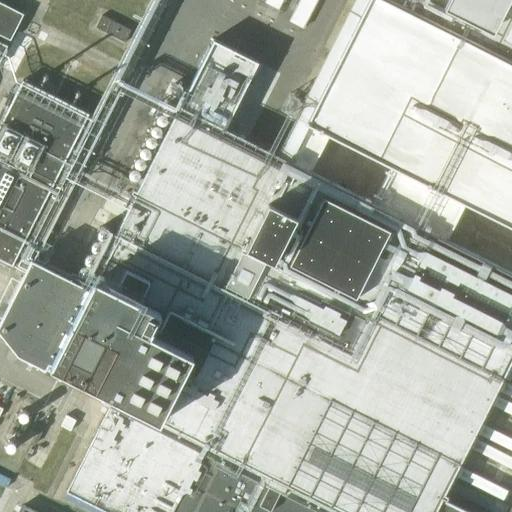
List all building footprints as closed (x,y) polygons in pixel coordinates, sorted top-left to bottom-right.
[(511,0),(353,0),(279,155),(180,105),(86,293),(83,291),(86,286),(32,258),(0,320),(0,331),(20,355),(45,368),(49,360),(51,362),(49,365),(113,398),(68,487),(114,511),(39,511),(24,504),(20,511),(471,511),(445,499),(511,367),(511,0)] [(266,0),(266,2),(279,9),(283,0),(266,0)] [(300,0),(290,21),(304,28),(317,0),(300,0)] [(0,1),(0,36),(13,43),(27,14),(0,1)] [(102,16),(96,28),(125,42),(131,30),(102,16)] [(23,80),(0,125),(0,260),(13,267),(90,114),(23,80)] [(71,103),(76,93),(61,85),(56,96),(71,103)] [(0,473),(0,484),(7,488),(11,479),(0,473)]
